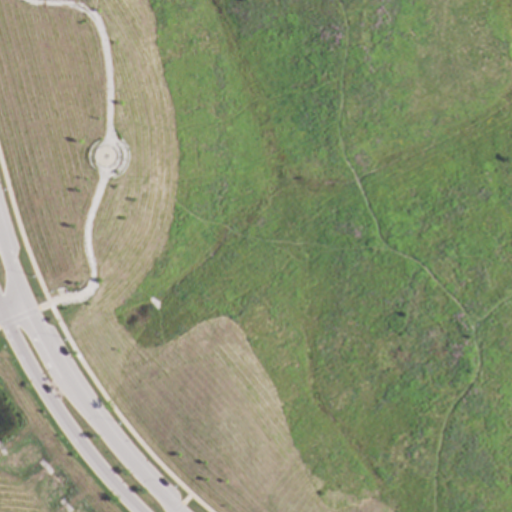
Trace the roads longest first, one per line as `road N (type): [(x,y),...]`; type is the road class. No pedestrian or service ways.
road 1 (tertiary): [(176,511),(82,411),(23,314),(0,249)]
road 2 (tertiary): [(0,317),(42,395),(137,511)]
